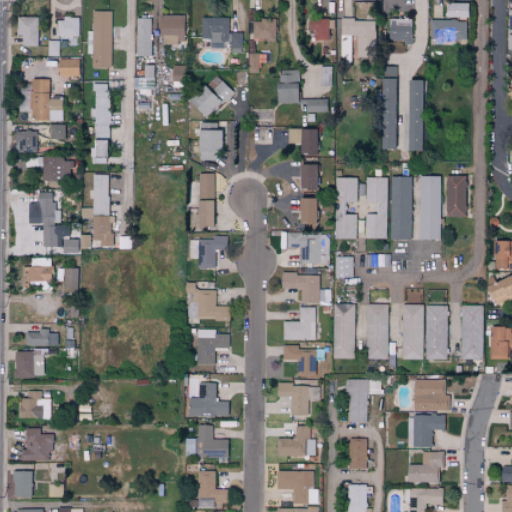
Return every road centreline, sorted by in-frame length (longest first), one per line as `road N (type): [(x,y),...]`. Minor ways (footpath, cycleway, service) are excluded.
road 1 (residential): [(354,280),(461,278),(480,258),(480,0)]
road 2 (residential): [(256,511),(256,203)]
road 3 (residential): [(511,192),(499,167),(499,0)]
road 4 (residential): [(477,511),(477,428),(493,389)]
